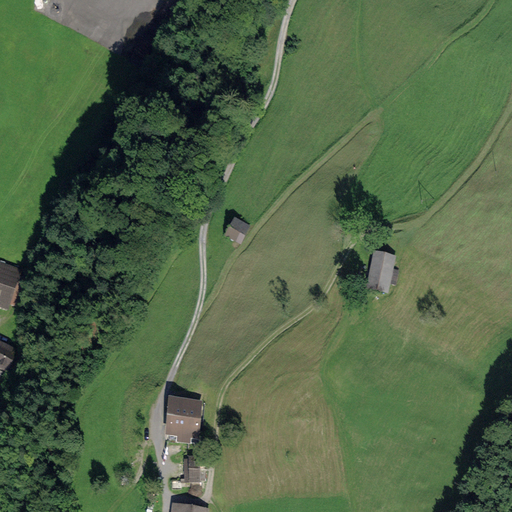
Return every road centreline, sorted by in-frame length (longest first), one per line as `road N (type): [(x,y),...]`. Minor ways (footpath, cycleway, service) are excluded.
road 1 (track): [(293,0),(274,82),(210,203),(201,300),(156,432),(164,511)]
road 2 (track): [(167,494),(207,493),(226,382),(317,300),(357,236),(399,228)]
